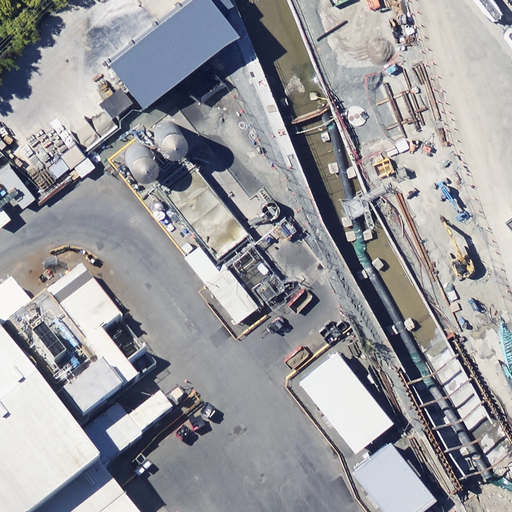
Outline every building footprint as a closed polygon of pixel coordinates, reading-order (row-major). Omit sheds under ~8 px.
[(208,0),(172,0),(99,57),(116,78),(86,101),(101,121),(226,23),(208,0)] [(306,0),(275,0),(300,33),(320,19),(306,0)] [(410,266),(376,222),(339,251),(373,295),(410,266)] [(222,258),(198,277),(233,321),(257,302),(222,258)] [(142,511),(0,329),(0,511),(142,511)] [(393,423),(339,353),(300,383),(354,453),(393,423)] [(422,511),(436,502),(391,443),(353,473),(382,511),(422,511)]
